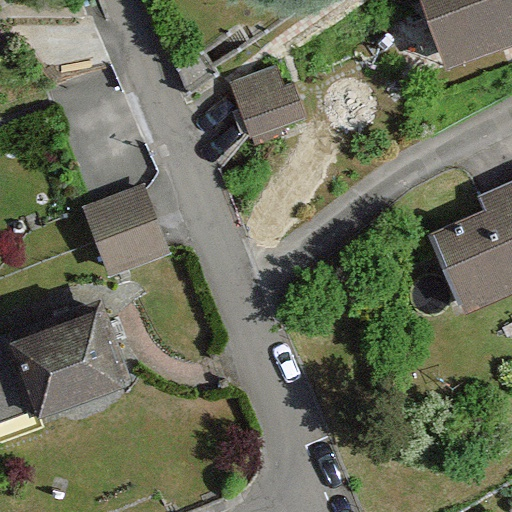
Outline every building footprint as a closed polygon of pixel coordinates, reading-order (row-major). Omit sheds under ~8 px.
[(511,0),(414,0),(436,62),(511,35),(511,0)] [(290,55),(237,73),(255,127),(308,109),(290,55)] [(511,173),(417,216),(456,305),(511,281),(511,173)] [(145,181),(74,205),(98,274),(169,250),(145,181)] [(89,295),(0,331),(0,431),(124,382),(89,295)]
